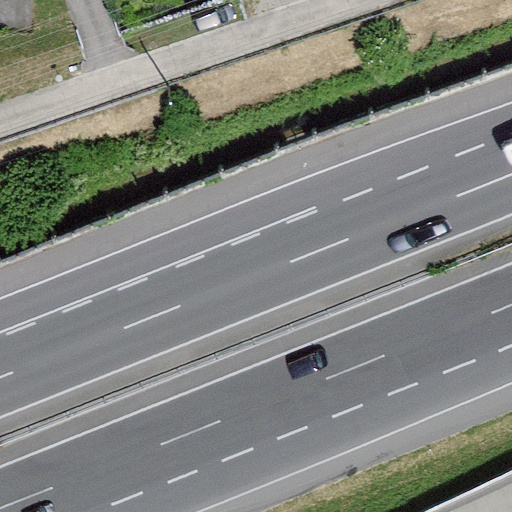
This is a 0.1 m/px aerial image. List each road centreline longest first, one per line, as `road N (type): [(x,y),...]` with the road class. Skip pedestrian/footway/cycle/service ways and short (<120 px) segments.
road 1 (motorway): [(0,510),(511,305)]
road 2 (motorway): [(511,174),(0,377)]
road 3 (residential): [(0,121),(355,0)]
